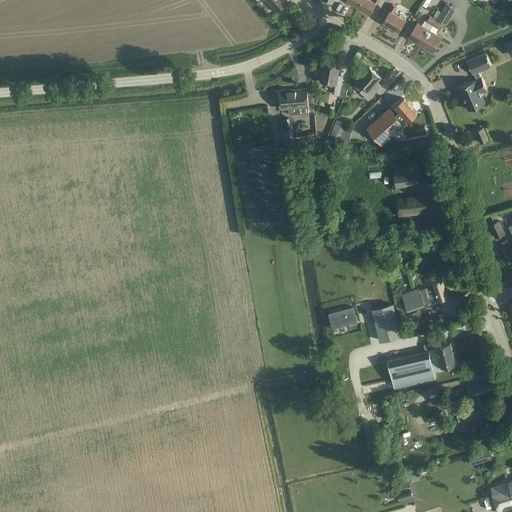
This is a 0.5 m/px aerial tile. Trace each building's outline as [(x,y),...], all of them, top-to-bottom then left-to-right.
[(265,0),(270,5),(277,13),(286,4),(282,0),(265,0)] [(371,0),(362,0),(358,7),(370,14),(376,3),(377,4),(379,0),(372,0),(372,1),(371,0)] [(440,12),(421,45),(433,52),(442,38),(435,34),(442,23),(446,26),(455,10),(446,4),(441,12),(440,12)] [(511,4),(503,8),(502,8),(503,12),(504,14),(511,11),(511,4)] [(405,21),(403,19),(394,14),(398,8),(392,5),(388,11),(389,11),(383,22),(399,32),(405,21)] [(417,23),(413,29),(408,37),(421,45),(440,12),(437,10),(432,18),(430,16),(427,22),(425,21),(422,26),(417,23)] [(463,97),(465,102),(469,110),(485,103),(480,92),(487,90),(482,77),(481,77),(478,71),(491,66),(486,53),(467,61),(473,74),(474,73),(476,79),(457,87),(462,98),(463,97)] [(324,62),(322,72),(320,82),(335,85),(334,95),(340,96),(341,90),(343,80),(337,79),(339,65),(324,62)] [(369,67),(363,74),(356,81),(363,87),(359,92),(368,100),(374,94),(381,87),(376,83),(381,77),(369,67)] [(308,106),(308,99),(307,89),(286,91),(285,90),(279,90),(277,93),(278,96),(279,108),(308,106)] [(408,121),(410,120),(417,113),(404,98),(395,106),(397,108),(393,112),(390,108),(367,128),(382,144),(404,124),(403,122),(406,119),(408,121)] [(293,135),(290,118),(281,120),(284,137),(293,135)] [(336,119),(331,134),(344,139),(348,129),(346,128),(348,123),(336,119)] [(481,143),(488,140),(483,128),(476,131),(481,143)] [(417,166),(407,168),(395,169),(397,187),(419,185),(417,166)] [(438,194),(428,195),(397,199),(399,216),(440,211),(438,194)] [(367,212),(366,202),(352,203),(353,213),(367,212)] [(499,221),(490,225),(495,238),(505,234),(499,221)] [(433,303),(438,301),(448,298),(442,279),(432,282),(433,284),(428,285),(427,287),(420,290),(419,288),(402,294),(408,311),(425,305),(425,304),(432,302),(433,303)] [(401,335),(398,326),(393,304),(372,310),(380,341),(401,335)] [(353,307),(332,312),(336,328),(357,323),(353,307)] [(405,314),(410,330),(425,325),(421,310),(405,314)] [(456,364),(450,342),(437,346),(437,348),(389,360),(396,389),(435,379),(434,372),(442,370),(442,367),(456,364)] [(468,410),(462,412),(466,422),(468,427),(472,425),(485,421),(483,415),(487,413),(484,404),(482,405),(478,395),(495,389),(492,380),(480,384),(479,381),(469,385),(466,386),(467,388),(470,396),(471,398),(474,408),(468,410)] [(446,395),(435,399),(439,411),(451,407),(450,402),(456,401),(454,393),(446,395)] [(489,449),(468,455),(471,465),(492,459),(489,449)] [(406,475),(393,479),(395,487),(408,483),(406,475)] [(507,482),(495,486),(491,487),(499,511),(503,511),(511,509),(511,481),(507,483),(507,482)]
